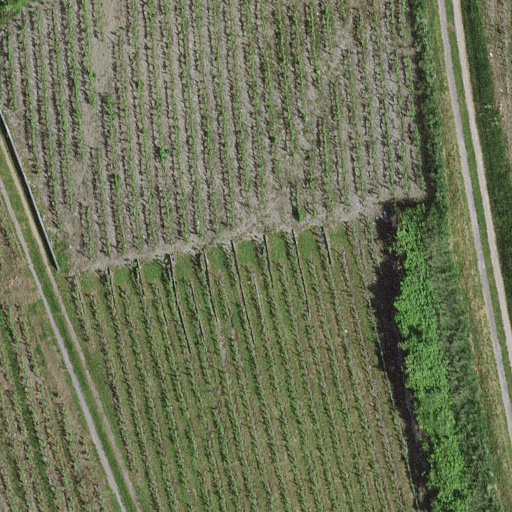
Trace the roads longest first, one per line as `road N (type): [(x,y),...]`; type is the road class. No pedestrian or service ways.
road 1 (track): [(0,154),(136,511)]
road 2 (track): [(446,0),(511,357)]
